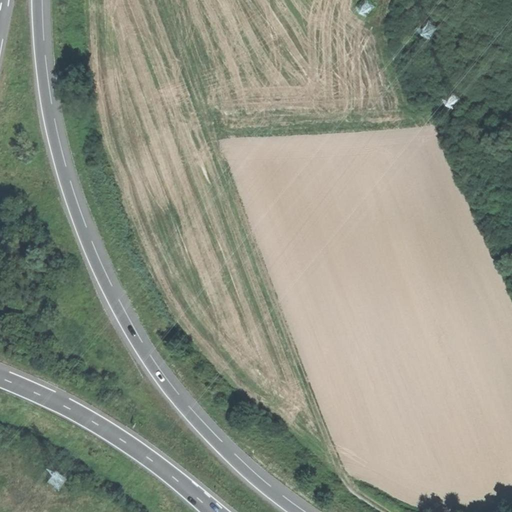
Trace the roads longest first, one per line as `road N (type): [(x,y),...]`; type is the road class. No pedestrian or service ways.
road 1 (motorway): [(295,511),(179,401),(116,303),(89,248),(52,131),(39,0)]
road 2 (track): [(383,511),(357,495),(325,440),(164,0)]
road 3 (primary): [(213,511),(135,448),(0,377)]
